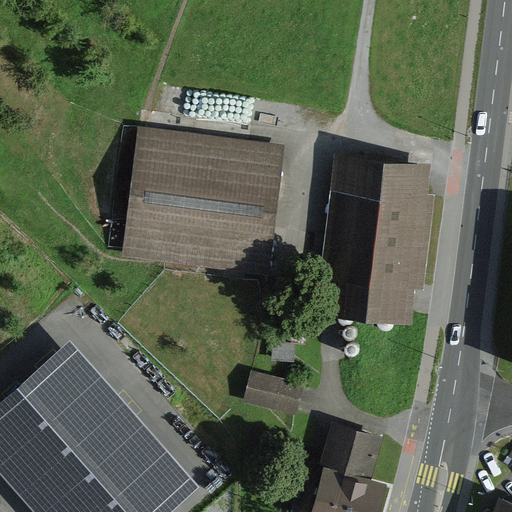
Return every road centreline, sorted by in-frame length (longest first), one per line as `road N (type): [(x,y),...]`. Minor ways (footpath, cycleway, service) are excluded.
road 1 (primary): [(457,389),(507,0)]
road 2 (track): [(144,122),(186,0)]
road 3 (primary): [(435,511),(457,389)]
